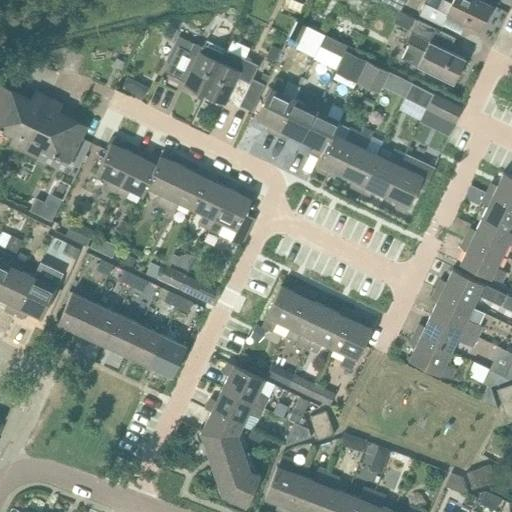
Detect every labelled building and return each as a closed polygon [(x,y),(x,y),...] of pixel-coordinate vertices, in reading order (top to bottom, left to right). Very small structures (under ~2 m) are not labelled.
[(379,0),(399,10),(404,0),(379,0)] [(419,15),(442,26),(448,15),(479,30),(491,6),(479,0),(453,0),(452,4),(444,0),(428,0),(427,4),(425,4),(419,15)] [(401,59),(453,84),(465,59),(439,46),(445,33),(427,24),(418,20),(406,43),(409,44),(401,59)] [(326,34),(313,59),(335,70),(345,51),(348,45),(326,34)] [(185,84),(205,94),(226,50),(225,49),(224,53),(204,44),(202,47),(194,43),(189,51),(178,46),(174,55),(166,73),(186,82),(185,84)] [(226,50),(205,94),(225,103),(226,101),(239,108),(258,66),(226,50)] [(335,70),(335,71),(357,82),(367,61),(345,51),(335,70)] [(357,82),(379,94),(390,73),(367,62),(357,82)] [(267,131),(276,135),(294,99),(282,93),(287,82),(277,77),(272,88),(271,87),(256,118),(269,125),(267,131)] [(405,98),(426,108),(427,109),(433,94),(412,83),(405,98)] [(9,145),(23,151),(49,97),(35,91),(31,99),(2,86),(0,91),(0,129),(1,130),(3,127),(15,133),(9,145)] [(289,134),(302,140),(323,96),(323,95),(325,90),(315,86),(306,104),(294,99),(276,135),(287,140),(289,134)] [(433,94),(427,109),(455,123),(462,109),(444,100),(433,94)] [(311,152),(320,157),(320,156),(321,157),(333,133),(334,133),(338,124),(345,111),(332,104),(331,103),(333,100),(323,96),(302,140),(314,146),(311,152)] [(49,97),(23,151),(37,158),(43,146),(55,152),(53,156),(56,158),(56,156),(69,163),(87,126),(59,113),(63,104),(49,97)] [(328,169),(340,175),(360,133),(350,128),(349,129),(338,124),(334,133),(333,133),(321,157),(320,156),(320,157),(314,170),(325,175),(328,169)] [(350,187),(360,191),(377,154),(366,149),(371,138),(360,133),(340,175),(353,181),(350,187)] [(102,187),(116,193),(134,154),(122,148),(125,142),(114,137),(96,174),(107,178),(102,187)] [(373,190),(385,196),(405,155),(397,151),(395,149),(394,151),(382,145),(377,154),(360,191),(370,196),(373,190)] [(153,203),(164,208),(183,167),(171,161),(174,155),(163,149),(159,158),(160,159),(146,187),(147,187),(158,192),(153,203)] [(143,196),(147,187),(146,187),(160,159),(159,158),(150,154),(147,160),(134,154),(116,193),(126,198),(130,189),(143,196)] [(405,155),(385,196),(398,202),(395,208),(406,213),(423,176),(427,166),(415,161),(415,160),(405,155)] [(179,202),(191,208),(209,171),(199,166),(196,172),(183,167),(164,208),(174,213),(179,202)] [(198,224),(209,229),(228,188),(216,182),(219,176),(209,171),(191,208),(203,214),(198,224)] [(491,183),(487,192),(487,193),(511,204),(511,176),(504,172),(497,185),(491,183)] [(228,188),(209,229),(219,234),(230,240),(229,242),(241,247),(255,219),(245,214),(254,193),(243,188),(241,194),(228,188)] [(488,206),(482,218),(511,232),(511,204),(487,193),(482,203),(488,206)] [(470,227),(465,237),(502,255),(507,243),(511,245),(511,232),(482,218),(476,230),(470,227)] [(0,288),(16,255),(14,255),(21,241),(10,235),(3,249),(5,251),(0,261),(0,260),(0,288)] [(502,255),(465,237),(460,247),(466,250),(460,264),(491,278),(501,283),(507,272),(496,267),(502,255)] [(107,241),(101,253),(112,258),(118,246),(107,241)] [(68,244),(64,252),(66,253),(65,255),(76,260),(77,258),(80,250),(68,244)] [(6,308),(16,313),(33,276),(21,271),(26,260),(16,255),(0,288),(0,298),(8,302),(6,308)] [(96,269),(108,275),(113,265),(101,259),(96,269)] [(158,279),(179,289),(186,275),(165,265),(158,279)] [(440,279),(436,289),(472,307),(478,295),(500,306),(505,295),(483,284),(484,283),(471,277),(453,269),(446,282),(440,279)] [(119,280),(131,286),(136,276),(124,270),(119,280)] [(33,276),(16,313),(26,318),(28,312),(42,319),(57,288),(56,287),(61,277),(50,272),(45,282),(33,276)] [(131,286),(143,291),(148,281),(136,276),(131,286)] [(200,297),(211,302),(217,288),(207,283),(200,297)] [(278,321),(289,327),(307,290),(297,286),(294,292),(281,285),(266,316),(267,316),(262,327),(273,332),(278,321)] [(467,319),(472,307),(436,289),(431,299),(437,302),(431,314),(478,337),(483,326),(467,319)] [(296,343),(307,348),(327,307),(314,301),(317,295),(307,290),(289,327),(301,333),(296,343)] [(164,301),(176,307),(181,297),(169,291),(164,301)] [(58,323),(81,334),(95,303),(72,293),(58,323)] [(181,297),(176,307),(188,312),(193,302),(181,297)] [(81,334),(103,345),(118,314),(95,303),(81,334)] [(322,343),(334,348),(352,312),(342,307),(339,313),(327,307),(307,348),(317,353),(322,343)] [(352,312),(334,348),(346,354),(341,365),(352,370),(357,359),(357,360),(364,347),(372,329),(359,323),(362,317),(352,312)] [(103,345),(126,355),(141,325),(118,314),(103,345)] [(419,324),(414,334),(451,351),(457,339),(473,347),(478,337),(431,314),(425,327),(419,324)] [(126,355),(149,366),(163,336),(156,332),(141,325),(126,355)] [(451,351),(414,334),(409,344),(415,347),(409,360),(440,375),(440,374),(451,379),(456,368),(445,363),(451,351)] [(163,336),(149,366),(172,377),(186,346),(163,336)] [(511,352),(500,347),(489,370),(509,380),(511,379),(511,352)] [(228,376),(222,388),(264,408),(269,398),(258,393),(264,380),(246,371),(228,362),(222,373),(228,376)] [(509,380),(489,370),(482,383),(487,385),(480,400),(497,408),(490,387),(509,380)] [(289,386),(311,397),(317,385),(295,374),(289,386)] [(465,392),(479,398),(483,389),(469,383),(465,392)] [(511,384),(497,390),(506,417),(508,422),(511,421),(511,384)] [(317,385),(311,397),(330,406),(335,394),(317,385)] [(205,409),(211,412),(211,411),(242,425),(248,414),(259,418),(264,408),(222,388),(216,401),(210,398),(205,409)] [(294,408),(304,413),(310,401),(300,396),(294,408)] [(211,411),(211,412),(201,433),(238,435),(242,425),(211,411)] [(309,416),(318,440),(334,434),(326,411),(309,416)] [(294,422),(285,446),(311,437),(308,429),(294,422)] [(250,430),(247,438),(258,443),(262,436),(250,430)] [(343,432),(339,444),(361,452),(366,440),(343,432)] [(201,433),(211,464),(244,453),(238,435),(201,433)] [(376,442),(369,439),(365,448),(373,451),(376,442)] [(211,464),(222,495),(250,470),(244,453),(211,464)] [(276,510),(281,511),(286,511),(301,475),(289,471),(293,460),(282,455),(278,466),(277,466),(272,479),(264,498),(278,503),(276,510)] [(490,464),(466,473),(472,489),(496,481),(490,464)] [(298,511),(299,511),(300,511),(313,511),(329,474),(318,469),(314,480),(301,475),(286,511),(298,511)] [(250,470),(222,495),(246,507),(261,476),(250,470)] [(445,486),(446,486),(466,496),(468,493),(462,477),(451,472),(445,486)] [(340,511),(347,493),(335,489),(339,478),(329,474),(313,511),(340,511)] [(366,511),(375,492),(364,487),(360,498),(347,493),(340,511),(366,511)] [(393,511),(394,511),(382,507),(386,496),(375,492),(366,511),(393,511)]
